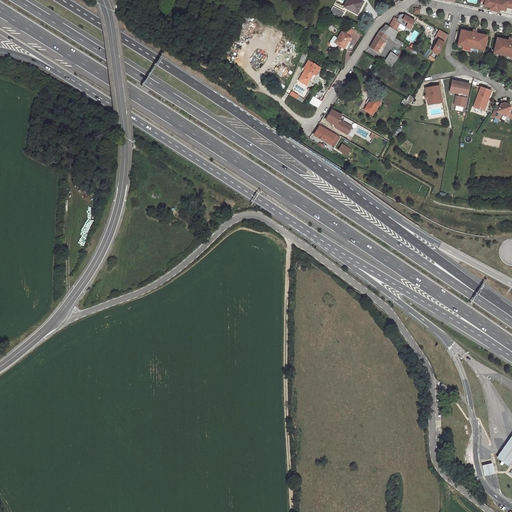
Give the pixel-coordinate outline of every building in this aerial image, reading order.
[(359,0),(347,0),(343,7),(358,15),(364,2),(359,0)] [(490,8),(490,11),(495,12),(497,0),(481,0),(481,2),(485,3),(484,7),(490,8)] [(497,0),(495,12),(500,13),(500,10),(506,11),(507,8),(511,8),(511,0),(508,0),(508,2),(500,0),(497,0)] [(345,13),(333,6),(330,12),(342,18),(345,13)] [(388,26),(396,30),(398,25),(408,30),(413,20),(399,13),(396,19),(392,17),(388,26)] [(399,31),(386,26),(381,32),(386,36),(394,40),(396,37),(399,31)] [(338,39),(334,43),(337,45),(343,50),(351,40),(349,38),(354,32),(348,28),(343,34),(342,33),(338,39)] [(433,51),(438,54),(448,35),(439,30),(436,37),(439,39),(433,51)] [(472,33),(461,30),(458,45),(484,51),(488,36),(476,34),(477,31),(473,30),(472,33)] [(381,32),(371,49),(377,52),(382,42),(386,36),(381,32)] [(334,49),(337,45),(334,43),(338,39),(334,36),(329,43),(330,45),(334,49)] [(396,37),(394,40),(402,45),(404,43),(396,37)] [(497,38),(494,53),(511,56),(511,38),(509,38),(508,40),(497,38)] [(382,42),(377,52),(380,54),(383,49),(382,48),(385,44),(382,42)] [(391,51),(385,61),(392,66),(399,56),(391,51)] [(306,70),(299,80),(307,85),(313,74),(314,75),(319,67),(309,61),(304,69),(306,70)] [(453,81),(450,92),(457,94),(459,94),(459,97),(456,96),(455,105),(465,107),(467,99),(466,98),(466,96),(468,96),(470,85),(453,81)] [(442,103),(439,86),(425,89),(426,96),(427,99),(428,103),(435,102),(435,104),(442,103)] [(492,91),(481,87),(474,107),(483,110),(487,100),(488,100),(492,91)] [(362,108),(364,110),(373,96),(381,101),(382,99),(372,93),(362,108)] [(309,102),(317,107),(321,101),(313,95),(309,102)] [(404,102),(408,105),(413,98),(408,95),(404,102)] [(373,96),(364,110),(373,115),(381,101),(373,96)] [(496,109),(492,116),(500,119),(502,114),(511,118),(511,109),(510,105),(505,102),(502,104),(499,109),(497,108),(496,109)] [(342,115),(332,109),(326,119),(336,125),(335,127),(348,134),(352,127),(340,120),(342,115)] [(315,133),(330,142),(335,145),(339,137),(330,132),(319,126),(315,133)] [(340,147),(338,149),(347,155),(350,149),(342,144),(340,148),(340,147)] [(511,460),(511,433),(497,456),(509,465),(511,460)] [(491,462),(481,465),(483,475),(493,473),(491,462)]
